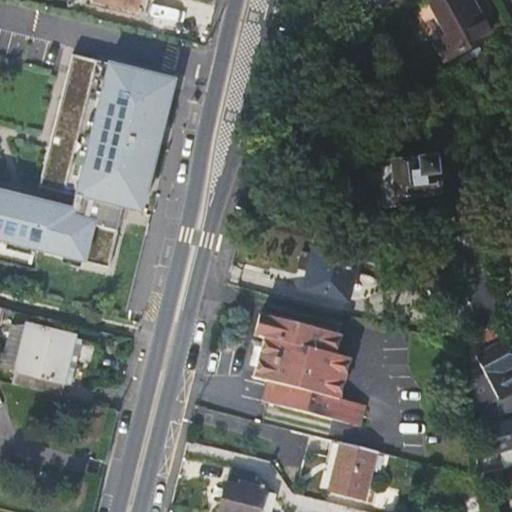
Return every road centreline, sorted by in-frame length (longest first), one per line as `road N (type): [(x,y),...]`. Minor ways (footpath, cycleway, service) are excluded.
road 1 (secondary): [(139,511),(275,0)]
road 2 (secondary): [(238,0),(117,511)]
